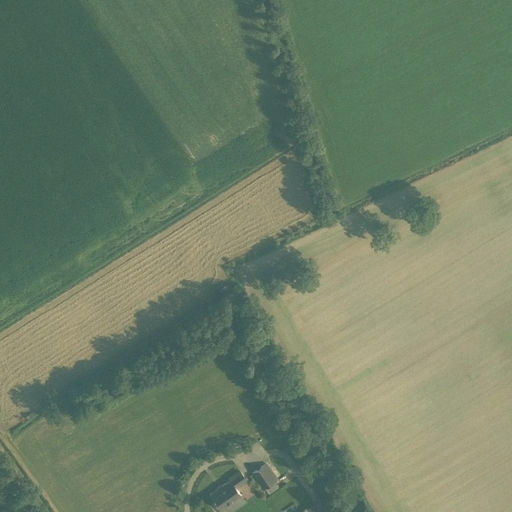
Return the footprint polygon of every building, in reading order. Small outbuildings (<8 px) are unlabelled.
[(214,382),(239,375),(236,363),(210,370),(214,382)] [(179,441),(201,430),(176,381),(154,392),(179,441)] [(204,406),(209,390),(192,385),(187,401),(204,406)] [(265,464),(251,474),(262,489),(264,488),(268,493),(278,486),(274,481),(276,479),(265,464)] [(236,489),(246,481),(239,471),(228,478),(229,480),(210,494),(222,511),(231,511),(246,502),(240,494),(239,494),(236,489)]
